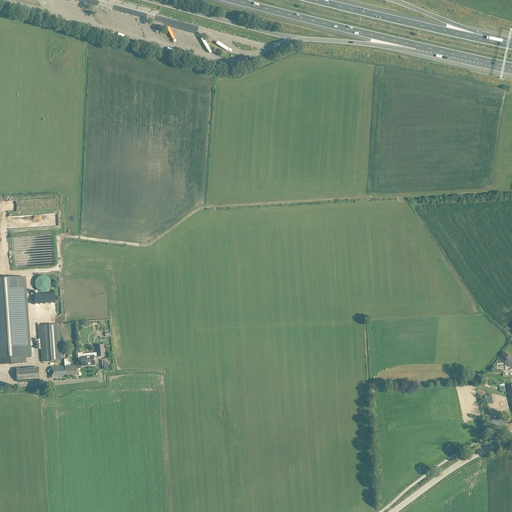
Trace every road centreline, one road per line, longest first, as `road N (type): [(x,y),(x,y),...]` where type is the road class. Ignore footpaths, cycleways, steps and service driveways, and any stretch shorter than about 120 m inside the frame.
road 1 (track): [(383,196),(203,206),(153,242),(137,244)]
road 2 (motorway): [(235,0),(419,46)]
road 3 (track): [(0,275),(4,234),(137,244)]
road 4 (motorway): [(482,39),(315,0)]
road 5 (tertiary): [(511,439),(462,462),(393,511)]
